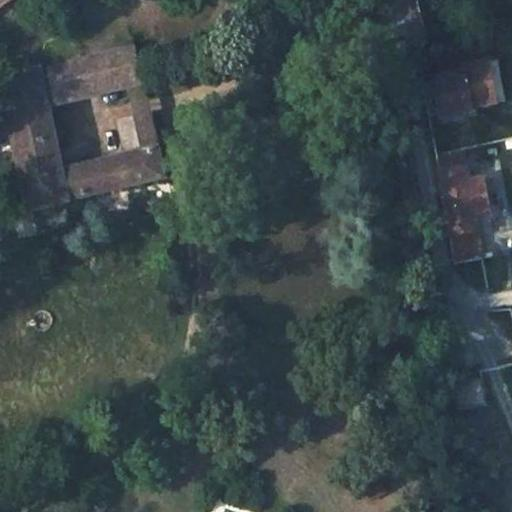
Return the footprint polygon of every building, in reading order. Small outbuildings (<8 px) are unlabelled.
[(23,18),(5,36),(17,46),(32,26),(23,18)] [(125,86),(140,82),(132,44),(74,58),(83,97),(125,86)] [(51,104),(83,97),(74,58),(43,65),(51,104)] [(59,168),(55,146),(50,123),(38,66),(26,69),(24,59),(7,63),(9,72),(0,74),(0,86),(15,156),(11,156),(12,163),(17,162),(27,211),(120,188),(163,178),(151,126),(119,133),(124,153),(78,163),(80,172),(61,177),(59,168)] [(481,96),(506,92),(501,61),(476,65),(477,71),(433,78),(440,116),(483,109),(481,96)] [(132,117),(148,113),(140,82),(125,86),(132,117)] [(116,120),(119,133),(151,126),(148,113),(132,117),(116,120)] [(55,146),(61,144),(67,137),(65,127),(56,122),(50,123),(55,146)] [(464,124),(455,124),(455,133),(465,133),(464,124)] [(59,168),(61,177),(80,172),(78,163),(59,168)] [(467,184),(468,184),(464,165),(437,170),(441,189),(467,184)] [(467,184),(441,189),(446,218),(473,213),(467,184)] [(450,237),(476,232),(473,213),(446,218),(450,237)] [(456,409),(486,404),(482,377),(451,383),(456,409)]
